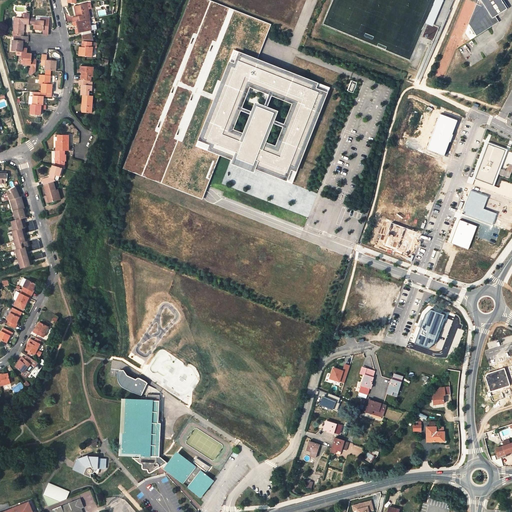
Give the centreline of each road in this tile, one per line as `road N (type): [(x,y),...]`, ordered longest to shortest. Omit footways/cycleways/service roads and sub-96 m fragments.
road 1 (residential): [(20,151),(53,266),(13,354),(0,364)]
road 2 (tertiary): [(434,474),(279,511)]
road 3 (unclassified): [(472,300),(352,255)]
road 4 (primary): [(473,444),(471,381),(483,319)]
road 5 (residential): [(371,347),(323,359),(300,431)]
